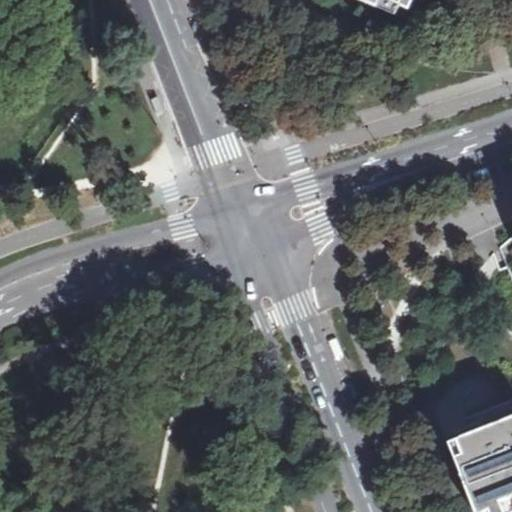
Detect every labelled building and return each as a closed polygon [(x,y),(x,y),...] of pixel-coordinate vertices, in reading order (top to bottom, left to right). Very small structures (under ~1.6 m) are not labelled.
[(345,0),(390,20),(393,13),(364,0),(345,0)] [(406,18),(409,10),(413,0),(364,0),(393,13),(406,18)] [(215,45),(210,47),(218,64),(225,61),(218,43),(215,45)] [(167,121),(171,119),(164,102),(156,105),(163,122),(167,121)] [(511,238),(493,255),(500,270),(508,268),(511,278),(511,238)] [(451,446),(476,511),(511,511),(511,403),(511,401),(477,414),(480,422),(446,436),(451,446)]
